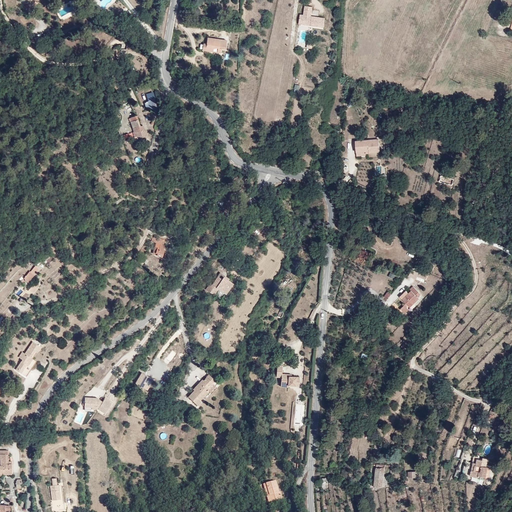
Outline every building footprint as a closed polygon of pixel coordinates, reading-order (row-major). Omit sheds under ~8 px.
[(308,3),(302,2),(301,12),(297,11),(296,17),(307,18),(307,21),(320,23),(321,14),(307,12),(308,3)] [(203,31),(202,38),(201,44),(216,46),(216,40),(221,41),(222,34),(203,31)] [(155,99),(144,102),(148,115),(159,112),(155,99)] [(131,133),(132,137),(135,137),(138,144),(147,141),(142,126),(140,127),(136,117),(130,119),(132,123),(130,125),(133,132),(131,133)] [(355,141),(355,151),(355,155),(365,155),(365,151),(368,151),(368,153),(379,153),(379,143),(374,143),(374,140),(355,141)] [(383,219),(382,220),(384,221),(388,213),(379,209),(377,214),(381,216),(380,217),(383,219)] [(382,220),(381,222),(387,225),(391,215),(388,213),(384,221),(382,220)] [(157,250),(157,252),(163,253),(164,244),(162,244),(163,240),(158,239),(158,244),(153,243),(152,249),(157,250)] [(215,281),(217,277),(218,273),(213,270),(214,269),(208,265),(201,277),(199,276),(195,284),(203,288),(207,282),(212,284),(215,281)] [(435,270),(428,266),(423,272),(430,276),(435,270)] [(25,282),(34,273),(31,268),(28,271),(27,270),(20,277),(25,282)] [(222,275),(220,274),(217,277),(215,281),(212,284),(215,286),(222,275)] [(410,288),(407,290),(399,294),(405,303),(416,297),(415,294),(418,292),(416,288),(414,283),(409,286),(410,288)] [(23,294),(28,297),(33,291),(29,287),(23,294)] [(11,295),(15,298),(20,292),(17,289),(11,295)] [(404,305),(400,299),(395,302),(399,308),(404,305)] [(399,309),(403,314),(409,310),(405,305),(399,309)] [(33,342),(25,353),(23,352),(20,356),(24,358),(23,359),(16,369),(21,373),(26,376),(36,361),(32,359),(31,357),(35,351),(37,352),(41,347),(33,342)] [(296,374),(288,373),(285,373),(285,371),(278,370),(278,362),(273,362),(273,374),(277,374),(277,380),(285,381),(285,382),(294,382),(294,378),(296,378),(296,374)] [(204,375),(207,370),(199,366),(196,371),(204,375)] [(137,386),(141,387),(144,383),(148,377),(141,375),(137,386)] [(207,375),(205,377),(201,398),(207,392),(205,390),(210,384),(213,380),(207,375)] [(201,398),(205,377),(202,381),(197,387),(196,386),(192,390),(193,391),(187,398),(197,406),(201,401),(200,400),(201,398)] [(214,387),(210,384),(205,390),(207,392),(209,393),(214,387)] [(100,412),(108,399),(106,397),(102,402),(98,399),(86,397),(86,408),(95,409),(100,412)] [(114,403),(108,399),(100,412),(105,415),(114,403)] [(0,473),(1,473),(11,473),(11,464),(7,464),(7,454),(9,454),(9,451),(2,451),(2,454),(0,454),(0,473)] [(475,474),(477,481),(484,480),(484,477),(491,476),(489,466),(487,466),(485,458),(481,459),(481,461),(476,462),(476,461),(471,462),(473,468),(477,467),(479,474),(475,474)] [(374,488),(383,489),(384,486),(385,486),(386,479),(384,479),(386,469),(380,468),(380,464),(377,464),(377,468),(374,488)] [(266,495),(269,504),(271,503),(267,494),(270,494),(273,502),(283,498),(281,492),(279,492),(275,481),(263,486),(266,495)] [(50,487),(52,496),(60,495),(58,485),(50,487)] [(266,505),(269,504),(266,495),(263,486),(259,488),(266,505)]
